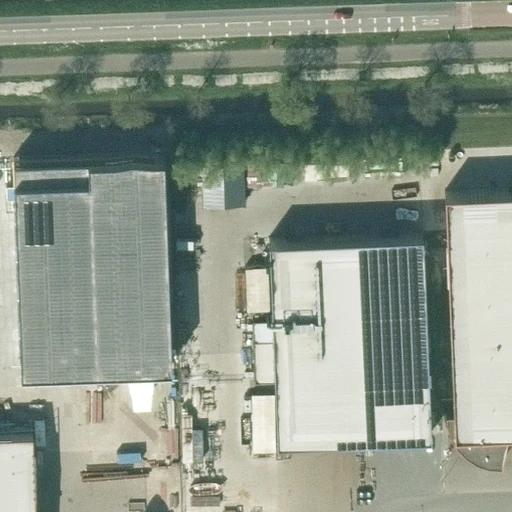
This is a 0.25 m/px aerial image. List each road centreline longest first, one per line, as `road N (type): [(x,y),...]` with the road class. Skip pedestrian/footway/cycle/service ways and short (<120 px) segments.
road 1 (secondary): [(0,31),(511,13)]
road 2 (unclassified): [(0,67),(511,52)]
